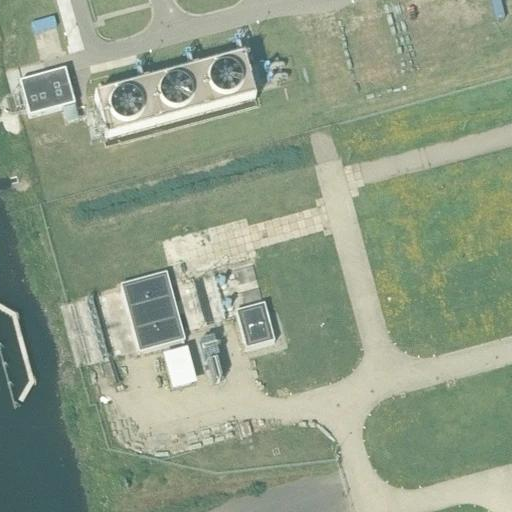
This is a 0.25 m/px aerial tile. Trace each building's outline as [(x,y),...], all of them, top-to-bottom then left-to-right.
[(36,43),(60,40),(55,4),(32,7),(36,43)] [(242,61),(95,102),(107,145),(254,104),(242,61)] [(65,72),(19,85),(29,119),(74,106),(65,72)] [(188,317),(205,315),(200,268),(183,270),(188,317)] [(120,288),(138,356),(185,344),(166,276),(120,288)] [(235,315),(245,353),(274,345),(264,307),(235,315)] [(511,432),(501,437),(505,447),(511,444),(511,432)]
